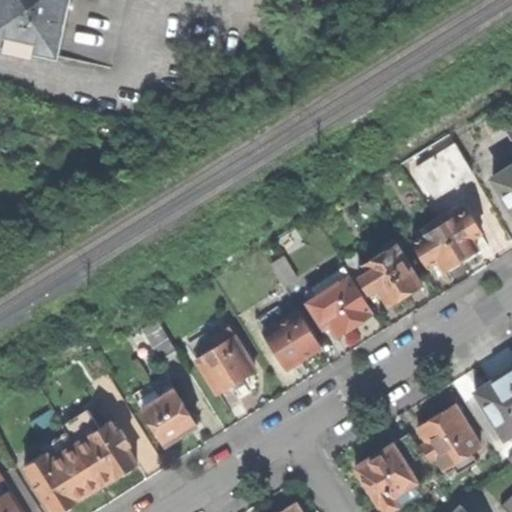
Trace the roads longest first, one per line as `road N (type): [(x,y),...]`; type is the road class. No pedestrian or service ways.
road 1 (residential): [(294,437),(511,298)]
road 2 (residential): [(171,511),(294,437)]
